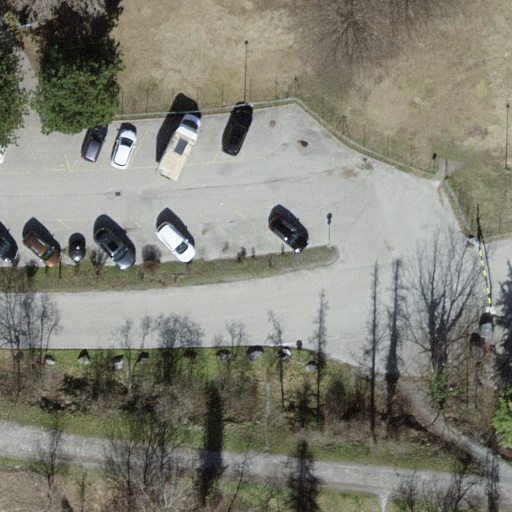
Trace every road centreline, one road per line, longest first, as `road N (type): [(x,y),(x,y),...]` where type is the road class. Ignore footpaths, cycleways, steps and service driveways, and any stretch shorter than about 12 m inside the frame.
road 1 (track): [(0,439),(511,498)]
road 2 (unclassified): [(0,310),(132,314),(393,283)]
